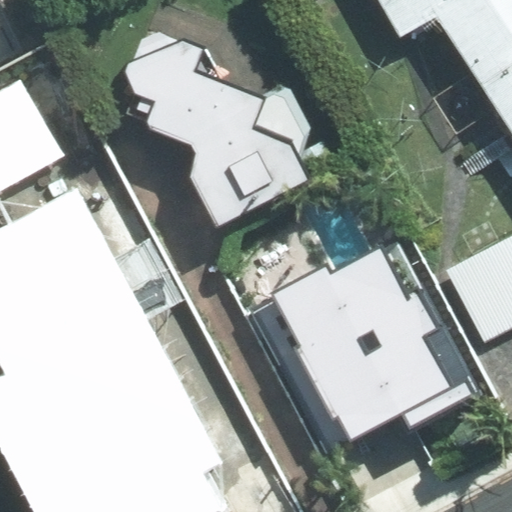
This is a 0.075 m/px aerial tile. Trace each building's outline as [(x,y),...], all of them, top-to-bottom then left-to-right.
[(511,0),(370,0),(392,36),(422,17),(511,149),(511,0)] [(204,17),(106,71),(193,229),(291,176),(204,17)] [(81,404),(34,429),(78,511),(172,511),(244,474),(194,380),(142,408),(103,335),(130,320),(99,263),(86,269),(76,251),(124,225),(67,118),(17,144),(25,160),(0,172),(0,253),(1,253),(81,404)] [(480,345),(511,329),(511,232),(437,271),(480,345)] [(313,273),(249,306),(324,440),(452,374),(379,243),(313,273)]
